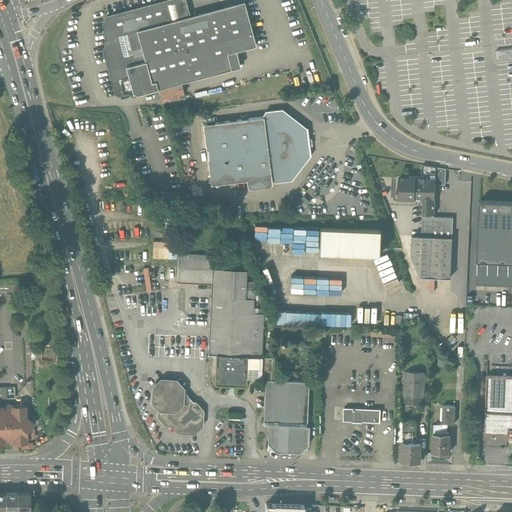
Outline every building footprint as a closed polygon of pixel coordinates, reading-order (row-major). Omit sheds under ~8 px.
[(108,42),(103,49),(115,92),(118,94),(128,92),(132,94),(239,66),(235,50),(255,45),(243,1),(189,16),(185,0),(170,0),(107,17),(103,25),(108,42)] [(166,98),(189,92),(186,81),(162,87),(166,98)] [(263,118),(203,125),(210,185),(270,177),(275,180),(290,179),(303,162),(302,156),(307,150),(305,135),(299,130),(299,125),(281,111),(266,113),(263,118)] [(446,169),(423,166),(422,178),(435,179),(435,185),(445,186),(446,169)] [(433,217),(435,185),(435,179),(422,178),(408,178),(408,180),(399,179),(398,199),(401,199),(402,199),(414,200),(414,195),(423,195),(422,237),(432,238),(432,237),(452,238),(453,218),(433,217)] [(511,203),(479,202),(476,283),(511,284),(511,203)] [(318,252),(380,254),(381,230),(319,228),(318,252)] [(450,278),(452,238),(432,237),(432,238),(422,237),(412,236),(411,256),(420,276),(450,278)] [(179,241),(155,241),(154,257),(178,258),(179,241)] [(246,271),(212,270),(208,354),(215,355),(247,356),(261,357),(263,314),(253,314),(254,288),(246,287),(246,271)] [(347,292),(347,276),(292,275),(291,292),(347,292)] [(281,321),(357,323),(357,311),(281,309),(281,321)] [(246,377),(247,356),(215,355),(214,383),(245,385),(246,377)] [(261,357),(247,356),(246,377),(260,378),(260,376),(273,377),(274,358),(261,357)] [(423,373),(405,372),(404,395),(406,395),(406,403),(420,403),(420,395),(423,395),(423,373)] [(299,452),(307,452),(307,444),(304,441),(307,381),(273,380),(273,377),(260,376),(260,378),(260,380),(268,389),(266,420),(263,420),(261,422),(263,424),(271,425),(270,439),(267,442),(267,450),(275,451),(278,448),(296,449),(299,452)] [(511,376),(486,376),(485,403),(483,403),(483,409),(485,409),(484,433),(507,434),(507,436),(511,435),(511,376)] [(200,425),(201,410),(194,403),(191,403),(182,392),(182,388),(175,381),(161,380),(153,386),(152,401),(159,408),(158,415),(165,422),(172,423),(178,430),(192,431),(200,425)] [(0,443),(14,443),(22,443),(27,442),(27,431),(34,423),(27,416),(26,405),(0,406),(0,393),(0,394),(0,397),(3,398),(15,398),(14,387),(0,386),(0,443)] [(455,406),(442,405),(442,424),(454,424),(455,406)] [(380,409),(344,408),(343,420),(380,422),(380,409)] [(402,442),(420,443),(421,439),(416,439),(416,421),(398,420),(396,461),(402,461),(402,442)] [(449,434),(433,433),(432,453),(448,453),(449,434)] [(420,443),(402,442),(402,461),(420,462),(420,443)] [(16,511),(17,493),(5,493),(5,510),(4,511),(16,511)] [(30,493),(17,493),(16,511),(29,511),(30,511),(30,493)] [(302,511),(303,504),(265,503),(264,511),(302,511)]
